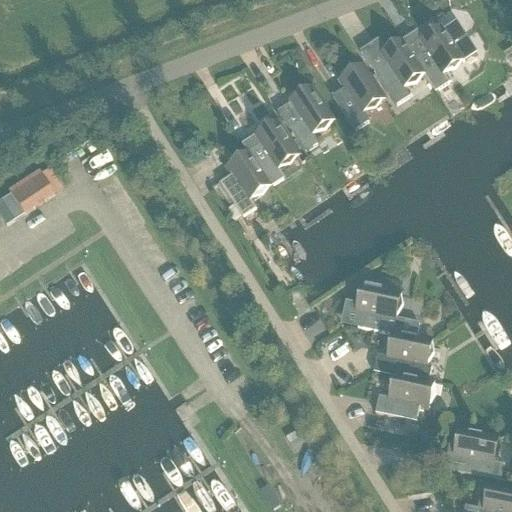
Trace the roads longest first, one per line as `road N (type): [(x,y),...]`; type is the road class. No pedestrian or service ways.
road 1 (residential): [(393,511),(130,91)]
road 2 (unclassified): [(362,0),(130,91)]
road 3 (unclassified): [(130,91),(0,138)]
